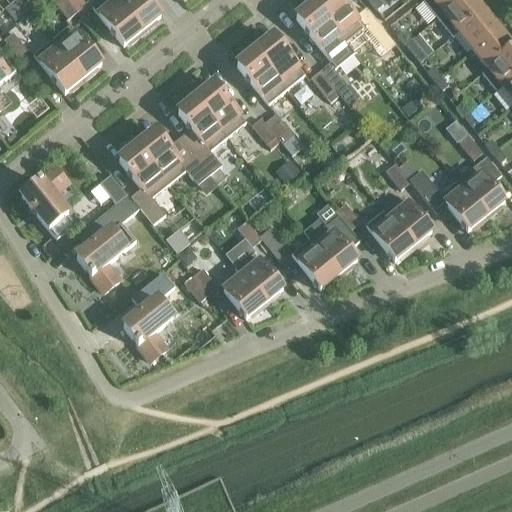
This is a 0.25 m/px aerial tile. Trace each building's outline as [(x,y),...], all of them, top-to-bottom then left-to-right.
[(65,0),(56,0),(52,3),(67,22),(77,14),(65,0)] [(65,0),(77,14),(86,7),(80,0),(65,0)] [(143,36),(113,0),(104,0),(91,10),(123,49),(129,44),(131,46),(143,36)] [(144,0),(113,0),(143,36),(155,26),(153,25),(160,19),(144,0)] [(318,0),(312,5),(345,45),(364,30),(339,0),(318,0)] [(383,7),(376,0),(371,0),(368,3),(376,12),(383,7)] [(422,0),(421,1),(437,21),(462,0),(422,0)] [(479,8),(480,6),(475,0),(462,0),(437,21),(438,21),(443,17),(457,34),(483,13),(479,8)] [(354,56),(345,45),(312,5),(300,14),(302,16),(295,21),(331,65),(320,74),(335,92),(344,85),(334,73),(354,56)] [(497,30),(498,28),(490,18),(488,19),(483,13),(457,34),(472,53),(498,32),(497,30)] [(393,46),(378,27),(368,34),(383,53),(393,46)] [(69,28),(51,43),(84,83),(96,74),(94,72),(101,67),(69,28)] [(404,47),(410,42),(403,32),(397,38),(404,47)] [(511,49),(509,45),(510,43),(502,33),(500,34),(498,32),(472,53),(487,71),(481,75),(482,76),(511,51),(511,49)] [(18,62),(27,54),(12,35),(3,43),(18,62)] [(253,52),(286,93),(304,78),(273,39),(267,44),(265,43),(253,52)] [(412,41),(411,42),(410,42),(404,47),(416,61),(423,55),(412,41)] [(84,83),(51,43),(32,58),(64,97),(70,92),(72,93),(84,83)] [(495,93),(511,79),(511,51),(482,76),(495,93)] [(243,64),(236,69),(268,108),(286,93),(253,52),(241,62),(243,64)] [(0,55),(0,86),(15,74),(0,55)] [(433,69),(426,75),(434,84),(440,79),(433,69)] [(335,92),(320,74),(310,81),(325,100),(335,92)] [(440,79),(434,84),(441,93),(448,88),(440,79)] [(511,79),(495,93),(496,94),(502,89),(511,102),(511,79)] [(194,100),(227,141),(228,140),(221,132),(239,118),(214,87),(208,92),(206,90),(194,100)] [(209,155),(227,141),(194,100),(182,110),(184,111),(177,116),(209,155)] [(462,119),(469,114),(461,105),(455,110),(462,119)] [(470,129),(476,124),(469,114),(462,119),(470,129)] [(293,139),(275,117),(264,126),(282,148),(293,139)] [(251,129),(266,148),(275,140),(260,121),(251,129)] [(147,138),(135,148),(168,188),(186,173),(155,134),(149,139),(147,138)] [(482,156),(466,137),(457,145),(472,163),(482,156)] [(492,156),(498,151),(491,142),(484,147),(492,156)] [(168,188),(135,148),(123,157),(125,159),(118,164),(143,195),(133,204),(152,228),(165,218),(152,201),(168,188)] [(499,166),(506,161),(498,151),(492,156),(499,166)] [(486,160),(457,184),(487,221),(499,211),(497,210),(504,205),(490,187),(501,179),(486,160)] [(385,174),(400,193),(409,185),(408,184),(394,167),(385,174)] [(56,243),(75,227),(51,198),(65,186),(66,187),(67,186),(55,171),(40,184),(39,183),(36,186),(20,199),(56,243)] [(226,180),(219,172),(210,179),(216,188),(226,180)] [(422,175),(409,185),(423,203),(435,218),(446,209),(438,198),(440,197),(422,175)] [(126,198),(110,178),(99,187),(115,207),(126,198)] [(487,221),(457,184),(440,197),(438,198),(446,209),(467,234),(474,229),(475,231),(487,221)] [(127,199),(108,214),(116,223),(134,208),(127,199)] [(383,214),(414,251),(426,242),(424,240),(431,235),(402,199),(383,214)] [(345,207),(335,214),(341,222),(350,233),(360,225),(345,207)] [(383,214),(365,229),(394,265),(400,259),(402,261),(414,251),(383,214)] [(308,243),(309,242),(339,280),(351,270),(350,268),(356,263),(348,253),(358,245),(337,219),(324,229),(318,222),(302,234),(301,235),(308,243)] [(261,243),(260,242),(247,225),(246,224),(236,231),(251,250),(261,243)] [(91,280),(104,296),(119,284),(117,283),(105,269),(135,245),(120,226),(76,261),(89,277),(88,277),(91,281),(91,280)] [(260,242),(261,243),(275,261),(284,253),(269,234),(260,242)] [(55,247),(50,242),(43,248),(51,257),(70,242),(66,238),(55,247)] [(327,289),(339,280),(309,242),(291,257),(319,293),(326,288),(327,289)] [(187,252),(178,259),(186,269),(195,261),(187,252)] [(253,256),(235,271),(265,308),(277,299),(276,297),(282,292),(253,256)] [(223,294),(245,322),(252,317),(253,318),(265,308),(235,271),(234,272),(240,279),(223,294)] [(208,298),(217,290),(202,272),(193,279),(208,298)] [(208,298),(193,279),(183,287),(199,305),(208,298)] [(172,322),(157,302),(123,330),(135,346),(138,350),(138,349),(151,365),(165,353),(164,352),(163,352),(152,338),(172,322)]
